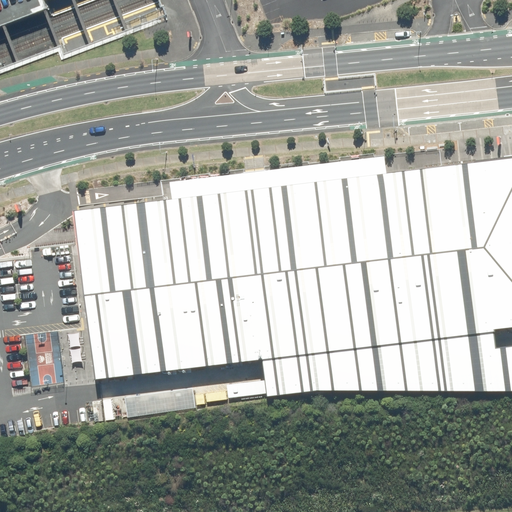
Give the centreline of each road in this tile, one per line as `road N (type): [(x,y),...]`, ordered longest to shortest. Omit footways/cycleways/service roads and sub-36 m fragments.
road 1 (primary): [(226,72),(511,52)]
road 2 (primary): [(0,115),(226,72)]
road 3 (primary): [(341,114),(156,133)]
road 4 (primary): [(511,99),(341,114)]
road 5 (primary): [(156,133),(0,168)]
road 6 (primary): [(341,114),(251,101),(226,72)]
